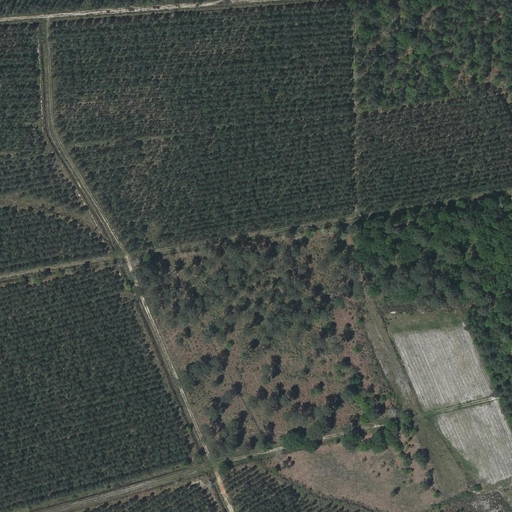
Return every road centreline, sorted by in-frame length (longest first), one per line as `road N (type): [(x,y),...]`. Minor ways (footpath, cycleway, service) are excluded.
road 1 (track): [(44,16),(47,127),(123,251),(233,511)]
road 2 (track): [(256,0),(0,19)]
